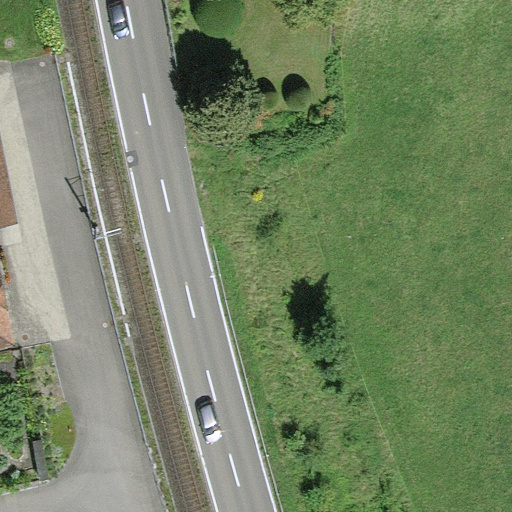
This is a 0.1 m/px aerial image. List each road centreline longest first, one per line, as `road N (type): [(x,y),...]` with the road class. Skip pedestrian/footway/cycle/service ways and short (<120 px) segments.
road 1 (residential): [(13,511),(116,489),(23,72)]
road 2 (primary): [(126,0),(174,233),(253,511)]
